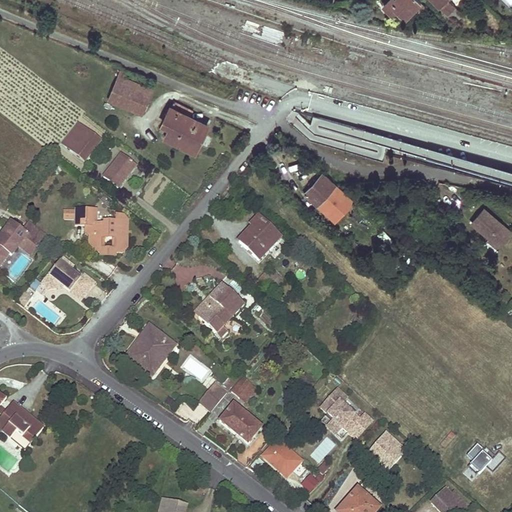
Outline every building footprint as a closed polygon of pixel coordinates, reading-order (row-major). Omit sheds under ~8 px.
[(396,9),(400,14),(404,18),(414,8),(418,13),(425,7),(417,0),(393,0),(394,0),(393,0),(388,0),(383,7),(391,14),(396,9)] [(451,18),(452,19),(460,11),(447,0),(431,0),(446,14),(447,14),(449,16),(447,18),(449,20),(451,18)] [(455,22),(462,14),(460,11),(452,19),(455,22)] [(149,93),(122,82),(123,78),(126,73),(120,71),(109,100),(141,113),(149,93)] [(151,90),(123,78),(122,82),(149,93),(151,90)] [(199,140),(198,139),(196,138),(198,134),(201,135),(206,126),(189,117),(192,110),(173,101),(160,130),(167,133),(165,136),(194,150),(199,140)] [(61,145),(83,162),(100,141),(78,124),(61,145)] [(102,178),(116,189),(121,183),(135,166),(120,155),(102,178)] [(336,186),(322,174),(316,181),(311,187),(304,193),(316,205),(331,190),(349,206),(352,202),(336,186)] [(311,187),(316,181),(313,178),(310,181),(307,184),(311,187)] [(497,244),(503,238),(509,231),(484,209),(481,213),(472,223),(497,244)] [(95,255),(101,255),(101,252),(101,239),(115,239),(115,252),(115,255),(122,255),(126,249),(126,223),(123,217),(115,217),(115,223),(104,223),(104,227),(94,227),(94,211),(74,211),(74,212),(63,212),(63,221),(74,221),(74,227),(85,227),(85,237),(89,237),(89,250),(95,255)] [(257,219),(250,226),(252,228),(245,235),(239,243),(258,261),(279,240),(257,219)] [(10,224),(0,236),(0,259),(5,252),(7,254),(10,256),(17,247),(19,245),(30,254),(44,235),(28,223),(21,232),(10,224)] [(19,245),(17,247),(28,256),(30,254),(19,245)] [(61,258),(40,285),(48,291),(55,290),(57,287),(59,285),(62,288),(69,293),(73,287),(84,296),(86,293),(94,284),(82,275),(79,279),(69,272),(72,267),(61,258)] [(283,283),(269,269),(267,271),(281,285),(283,283)] [(271,296),(281,285),(267,271),(257,282),(271,296)] [(336,289),(330,282),(327,285),(333,292),(336,289)] [(213,304),(198,319),(215,335),(222,328),(243,306),(221,285),(208,299),(213,304)] [(73,287),(69,293),(80,301),(84,296),(73,287)] [(26,303),(30,299),(24,294),(17,302),(24,307),(26,304),(26,303)] [(193,314),(198,319),(213,304),(208,299),(205,301),(193,314)] [(138,341),(128,354),(130,356),(126,361),(150,379),(174,347),(148,327),(141,336),(143,338),(140,342),(138,341)] [(222,328),(215,335),(219,340),(226,333),(222,328)] [(231,391),(235,395),(239,399),(251,385),(242,378),(231,391)] [(228,391),(234,383),(230,380),(224,387),(226,389),(228,391)] [(224,392),(219,388),(214,384),(198,403),(209,413),(228,391),(226,389),(224,392)] [(243,403),(255,389),(251,385),(239,399),(243,403)] [(346,401),(336,392),(319,411),(332,422),(327,427),(337,436),(342,431),(355,442),(371,424),(363,417),(358,422),(341,407),(346,401)] [(0,431),(10,440),(16,433),(30,445),(43,429),(19,409),(12,404),(6,412),(2,417),(0,419),(0,431)] [(254,436),(253,434),(252,433),(258,427),(232,406),(219,422),(247,445),(254,436)] [(253,434),(254,436),(260,429),(258,427),(252,433),(253,434)] [(337,436),(327,427),(325,429),(335,438),(337,436)] [(367,452),(388,471),(405,451),(384,433),(367,452)] [(295,467),(297,464),(300,461),(283,447),(283,448),(276,442),(262,458),(283,476),(291,467),(293,465),(295,467)] [(468,465),(478,474),(490,461),(481,453),(483,451),(476,445),(465,456),(471,462),(468,465)] [(298,479),(301,482),(304,484),(314,473),(308,468),(298,479)] [(459,511),(466,506),(453,493),(450,496),(444,490),(430,503),(439,511),(447,511),(452,508),(456,511),(459,511)] [(374,511),(377,509),(367,500),(356,491),(337,511),(374,511)] [(186,511),(187,507),(175,503),(163,500),(159,511),(186,511)]
